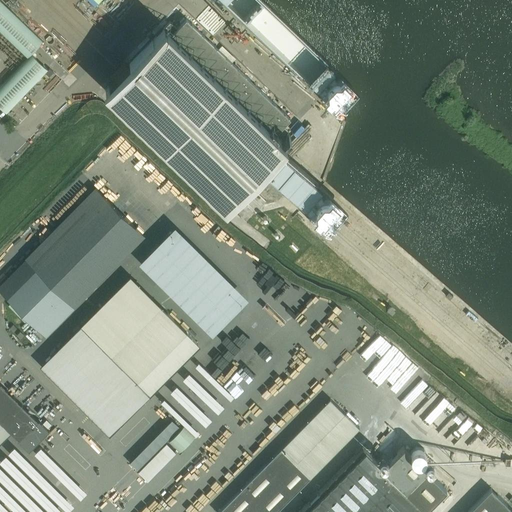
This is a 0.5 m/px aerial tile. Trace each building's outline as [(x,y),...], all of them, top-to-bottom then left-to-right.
[(0,0),(0,31),(26,56),(42,39),(0,0)] [(170,21),(105,89),(222,202),(281,140),(275,134),(290,118),(186,18),(176,28),(170,21)] [(0,89),(0,107),(11,118),(53,74),(33,55),(0,89)] [(287,130),(297,136),(304,126),(300,123),(296,128),(291,125),(287,130)] [(174,186),(168,191),(179,201),(184,195),(174,186)] [(0,290),(45,335),(144,235),(95,187),(0,284),(0,290)] [(44,215),(40,212),(34,218),(41,224),(54,209),(51,207),(44,215)] [(211,334),(248,297),(174,225),(138,261),(211,334)] [(276,274),(266,285),(273,291),(283,280),(276,274)] [(129,275),(39,365),(108,433),(197,342),(129,275)] [(299,296),(299,301),(293,301),(292,306),(284,305),(282,315),(292,316),(293,309),(301,310),(301,303),(308,304),(309,297),(299,296)] [(249,329),(255,324),(247,316),(242,321),(249,329)] [(256,324),(271,340),(278,334),(262,318),(256,324)] [(400,325),(409,332),(412,328),(403,320),(400,325)] [(378,336),(361,355),(368,360),(384,342),(378,336)] [(283,345),(290,352),(298,346),(291,338),(283,345)] [(275,356),(269,359),(273,367),(279,364),(275,356)] [(445,359),(443,363),(454,370),(456,365),(445,359)] [(410,392),(417,398),(427,386),(420,381),(410,392)] [(28,451),(49,430),(38,420),(37,421),(0,383),(0,421),(18,440),(17,441),(28,451)] [(328,395),(278,445),(309,476),(359,427),(328,395)] [(408,407),(411,414),(419,410),(416,403),(408,407)] [(70,416),(64,421),(70,428),(76,423),(70,416)] [(181,420),(165,435),(176,447),(192,432),(181,420)] [(145,475),(166,453),(169,455),(176,448),(164,437),(142,461),(136,467),(145,475)] [(372,443),(377,457),(384,455),(379,440),(372,443)] [(117,453),(128,460),(134,450),(123,444),(117,453)] [(444,489),(402,447),(383,467),(362,447),(298,511),(423,511),(426,510),(425,509),(444,489)] [(217,511),(275,511),(310,477),(281,448),(217,511)] [(3,449),(0,452),(0,463),(8,454),(3,449)] [(466,511),(511,511),(511,509),(490,488),(466,511)] [(171,507),(178,502),(175,497),(168,501),(171,507)]
